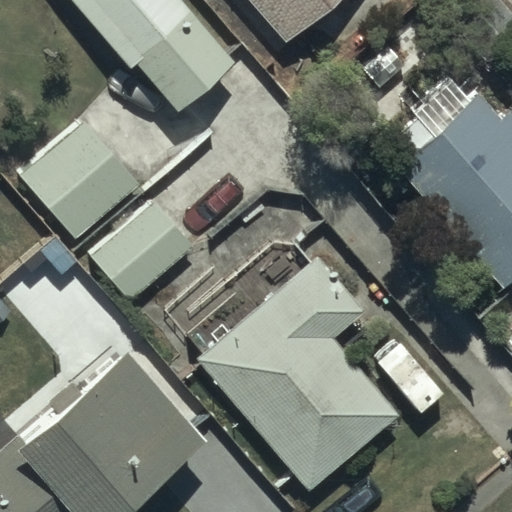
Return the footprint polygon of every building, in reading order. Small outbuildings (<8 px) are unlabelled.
[(71,0),(121,55),(127,51),(170,99),(227,49),(183,0),(71,0)] [(250,0),(277,31),(313,0),(250,0)] [(403,140),(386,155),(494,275),(511,258),(511,108),(505,101),(496,109),(470,80),(426,120),(414,106),(391,127),(403,140)] [(17,171),(68,229),(132,175),(82,116),(17,171)] [(149,192),(87,251),(125,294),(189,238),(149,192)] [(310,248),(188,349),(301,480),(389,403),(325,330),(357,302),(310,248)] [(11,433),(0,442),(0,511),(92,511),(194,426),(115,333),(5,426),(11,433)]
